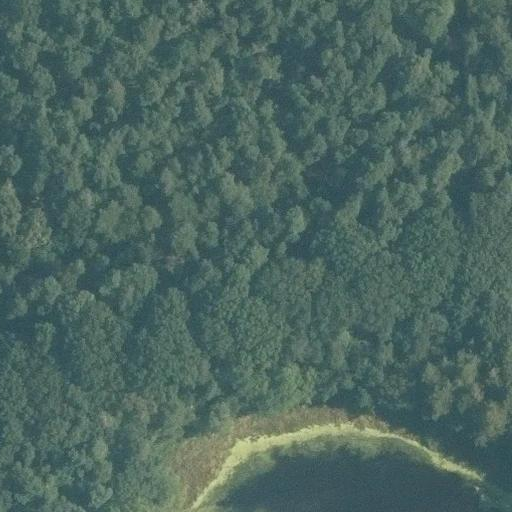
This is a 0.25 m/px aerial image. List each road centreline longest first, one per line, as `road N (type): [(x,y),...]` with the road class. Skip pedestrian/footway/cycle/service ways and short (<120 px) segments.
road 1 (track): [(0,398),(511,242)]
road 2 (track): [(440,263),(450,190),(444,0)]
